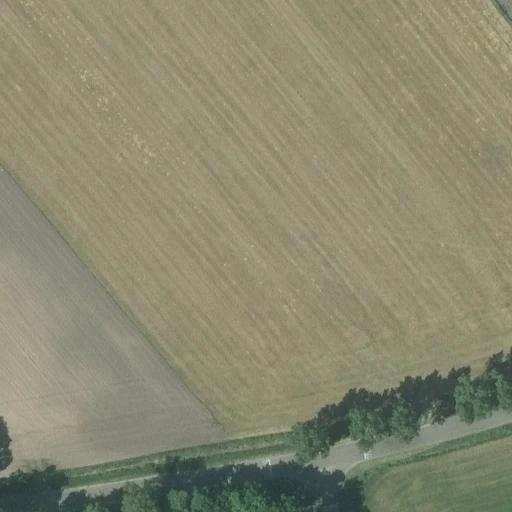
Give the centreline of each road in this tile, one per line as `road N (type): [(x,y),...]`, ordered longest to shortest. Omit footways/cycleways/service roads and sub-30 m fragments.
road 1 (unclassified): [(0,509),(322,459)]
road 2 (unclassified): [(511,412),(322,459)]
